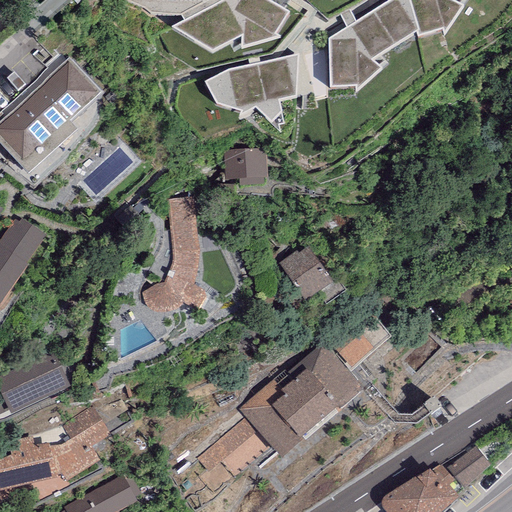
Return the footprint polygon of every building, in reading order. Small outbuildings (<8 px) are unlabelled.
[(288,10),(269,0),(223,0),(173,26),(213,51),(227,42),(234,51),(243,45),(282,37),(275,33),(288,10)] [(387,0),(330,38),(331,86),(358,84),(358,91),(382,69),(372,59),(418,30),(419,36),(444,29),(445,35),(464,5),(454,0),(387,0)] [(299,52),(232,67),(206,80),(217,102),(242,109),(242,114),(255,106),(280,134),(278,124),(283,123),(280,100),(296,97),(299,52)] [(69,62),(0,123),(0,135),(22,160),(97,92),(69,62)] [(265,148),(221,149),(223,187),(266,185),(265,148)] [(192,196),(167,200),(170,234),(172,247),(172,255),(171,265),(168,273),(163,284),(156,285),(142,293),(143,299),(146,306),(150,310),(156,312),(162,313),(176,310),(181,306),(183,303),(195,309),(205,291),(194,284),(197,269),(199,251),(192,196)] [(0,239),(0,302),(47,236),(22,218),(18,223),(14,220),(0,239)] [(296,250),(278,263),(304,300),(332,280),(307,246),(298,253),(296,250)] [(368,308),(324,344),(349,373),(390,336),(368,308)] [(257,430),(281,457),(303,439),(304,441),(363,389),(349,373),(324,344),(322,342),(287,372),(284,369),(239,409),(246,417),(257,430)] [(54,352),(0,375),(0,413),(8,410),(10,413),(69,387),(54,352)] [(92,405),(61,423),(71,440),(59,445),(27,448),(0,459),(0,498),(28,490),(36,503),(70,486),(66,480),(98,458),(90,447),(110,435),(92,405)] [(257,430),(246,417),(197,458),(209,472),(257,430)] [(476,444),(446,467),(464,487),(490,463),(476,444)] [(440,511),(459,496),(438,473),(435,476),(429,469),(386,494),(382,497),(381,501),(381,506),(383,510),(384,511),(440,511)] [(124,475),(63,507),(66,511),(116,511),(138,501),(124,475)]
